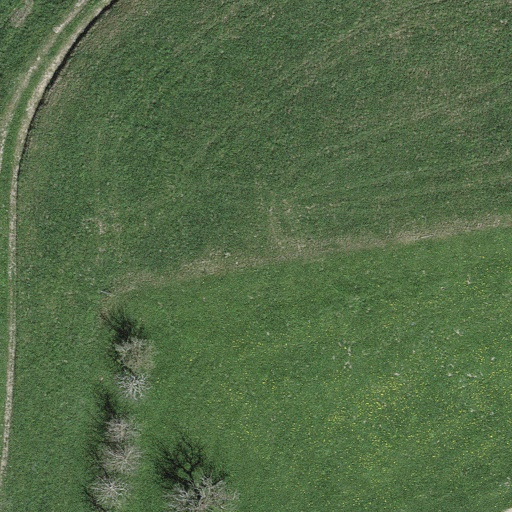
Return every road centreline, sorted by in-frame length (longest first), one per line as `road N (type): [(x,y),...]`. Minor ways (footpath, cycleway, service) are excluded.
road 1 (track): [(0,190),(54,50),(117,0)]
road 2 (track): [(0,458),(10,403),(0,278)]
